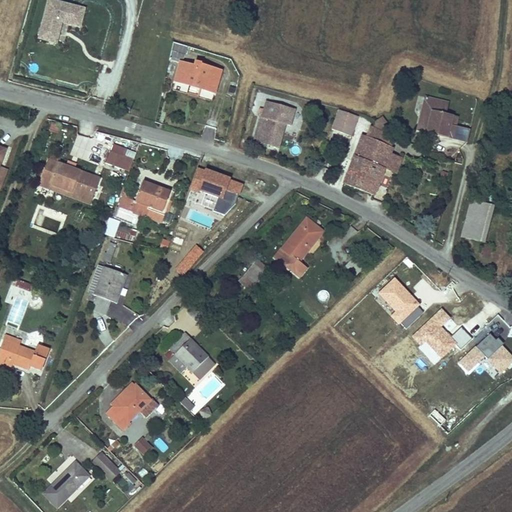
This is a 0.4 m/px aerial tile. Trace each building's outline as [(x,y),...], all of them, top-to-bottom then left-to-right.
[(62,26),(83,30),(88,8),(47,0),(39,42),(59,46),(62,26)] [(169,39),(167,58),(179,60),(179,59),(182,60),(185,42),(169,39)] [(175,74),(213,87),(219,64),(198,57),(195,64),(182,60),(179,59),(179,60),(175,74)] [(423,127),(432,129),(452,134),(458,136),(460,122),(461,113),(451,110),(454,100),(431,95),(423,127)] [(293,122),(298,106),(272,97),(268,111),(270,113),(261,136),(278,141),(286,119),(293,122)] [(353,133),(358,114),(340,108),(333,127),(353,133)] [(261,136),(270,113),(268,111),(261,109),(253,132),(261,136)] [(371,133),(397,144),(401,133),(375,122),(371,133)] [(205,138),(211,140),(214,130),(207,128),(205,138)] [(349,181),(379,192),(391,161),(395,149),(397,144),(371,133),(367,132),(349,181)] [(87,156),(89,138),(76,137),(74,155),(87,156)] [(10,146),(0,142),(0,172),(3,163),(10,146)] [(136,171),(141,158),(117,149),(112,161),(136,171)] [(402,164),(406,152),(395,149),(391,161),(402,164)] [(56,188),(99,204),(108,179),(65,164),(56,160),(46,185),(56,188)] [(0,172),(0,185),(5,187),(12,167),(3,163),(0,172)] [(208,187),(233,196),(239,177),(215,168),(208,187)] [(178,199),(173,197),(175,189),(150,179),(143,197),(158,203),(154,213),(154,214),(168,220),(172,209),(174,210),(178,199)] [(56,188),(46,185),(45,188),(55,192),(97,208),(99,204),(56,188)] [(143,197),(130,193),(126,203),(154,213),(158,203),(143,197)] [(493,207),(474,202),(464,238),(482,243),(483,243),(493,207)] [(304,254),(330,224),(313,210),(288,241),(281,251),(306,271),(313,262),(304,254)] [(127,218),(119,215),(118,218),(113,231),(139,238),(142,232),(138,230),(139,226),(126,221),(127,218)] [(114,217),(109,231),(113,232),(118,218),(114,217)] [(121,251),(124,243),(118,240),(115,249),(121,251)] [(483,243),(482,243),(480,252),(487,253),(490,245),(483,243)] [(190,271),(212,249),(206,244),(184,266),(185,267),(190,271)] [(356,257),(346,267),(357,276),(367,265),(356,257)] [(260,278),(272,266),(265,260),(254,272),(260,278)] [(100,291),(110,264),(104,262),(95,289),(100,291)] [(122,300),(132,272),(110,264),(100,291),(101,292),(98,300),(113,307),(117,299),(122,300)] [(394,313),(391,316),(405,331),(426,312),(395,278),(377,295),(394,313)] [(19,281),(17,287),(30,291),(32,285),(19,281)] [(327,302),(330,293),(321,290),(318,299),(327,302)] [(206,316),(214,308),(204,297),(196,306),(206,316)] [(443,309),(412,337),(421,348),(427,343),(443,362),(470,337),(462,327),(452,337),(443,327),(452,319),(443,309)] [(202,368),(219,353),(195,328),(180,343),(187,349),(185,351),(202,368)] [(9,335),(7,341),(23,347),(26,341),(9,335)] [(40,353),(23,347),(7,341),(0,359),(17,366),(33,372),(35,368),(44,372),(53,351),(42,347),(40,353)] [(0,364),(15,370),(17,366),(0,359),(0,364)] [(156,399),(140,384),(119,408),(120,408),(114,415),(130,430),(137,423),(134,421),(145,409),(156,399)] [(156,399),(145,409),(152,415),(163,403),(157,397),(156,399)] [(192,411),(195,404),(185,399),(182,406),(192,411)] [(199,412),(203,421),(213,416),(209,407),(199,412)] [(158,450),(147,438),(140,446),(151,457),(158,450)] [(117,478),(125,470),(106,452),(98,460),(117,478)] [(74,495),(94,475),(82,462),(60,483),(61,485),(56,490),(62,495),(68,490),(74,495)] [(127,492),(138,481),(128,472),(117,483),(127,492)]
